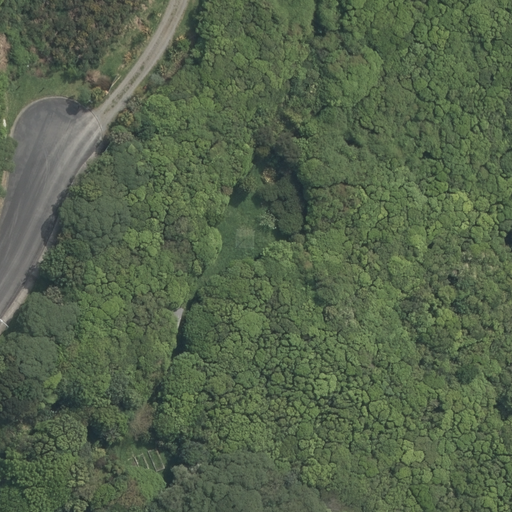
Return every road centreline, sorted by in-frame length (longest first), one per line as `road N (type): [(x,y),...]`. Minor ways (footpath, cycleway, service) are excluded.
road 1 (unknown): [(53,142),(137,67),(165,0)]
road 2 (residential): [(0,286),(53,142)]
